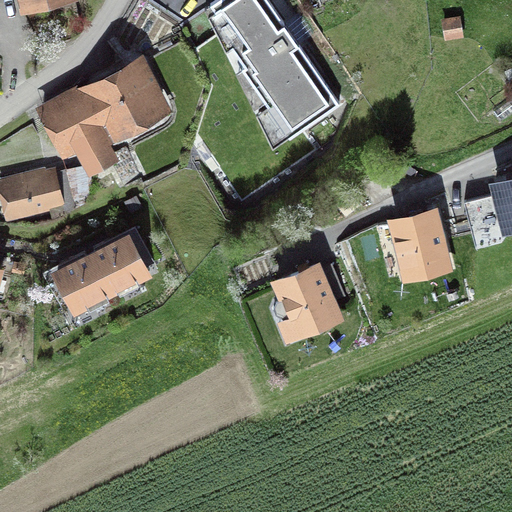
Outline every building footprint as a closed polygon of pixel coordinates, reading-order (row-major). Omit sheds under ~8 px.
[(339,102),(268,0),(213,0),(210,2),(238,42),(232,46),(245,65),(242,67),(290,136),(339,102)] [(135,67),(42,115),(59,147),(76,138),(91,166),(111,156),(96,128),(114,119),(117,127),(156,107),(135,67)] [(72,197),(74,208),(86,202),(90,190),(91,166),(65,168),(4,184),(12,212),(72,197)] [(497,192),(464,200),(476,249),(511,239),(511,179),(495,183),(497,192)] [(434,210),(393,220),(406,274),(447,264),(434,210)] [(128,236),(92,253),(111,291),(146,273),(128,236)] [(76,308),(111,291),(92,253),(57,271),(76,308)] [(338,316),(317,264),(277,280),(284,298),(277,301),(273,308),(276,315),(283,318),(291,314),(298,332),(338,316)]
